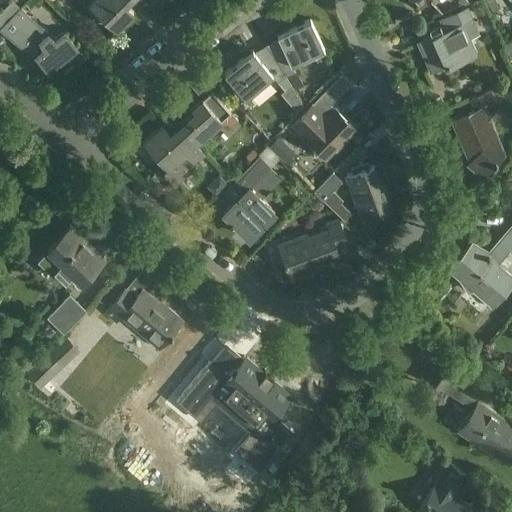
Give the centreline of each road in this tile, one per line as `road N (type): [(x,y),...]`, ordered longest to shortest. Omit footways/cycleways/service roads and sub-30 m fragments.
road 1 (residential): [(354,0),(420,140),(428,184),(420,220),(365,299),(318,314),(272,307),(67,141)]
road 2 (residential): [(67,141),(229,0)]
